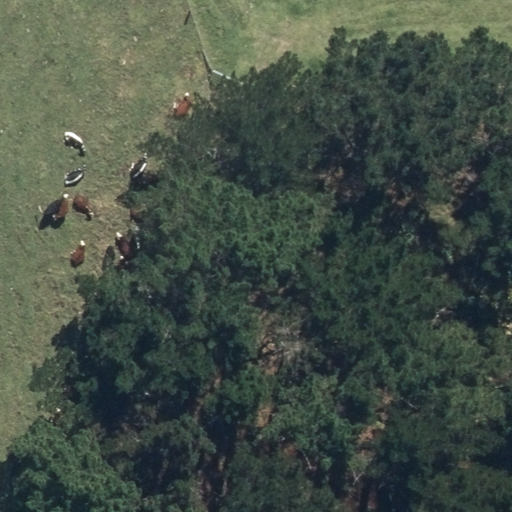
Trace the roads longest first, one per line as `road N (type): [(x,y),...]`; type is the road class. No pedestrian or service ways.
road 1 (track): [(511,79),(117,151)]
road 2 (track): [(137,0),(117,151)]
